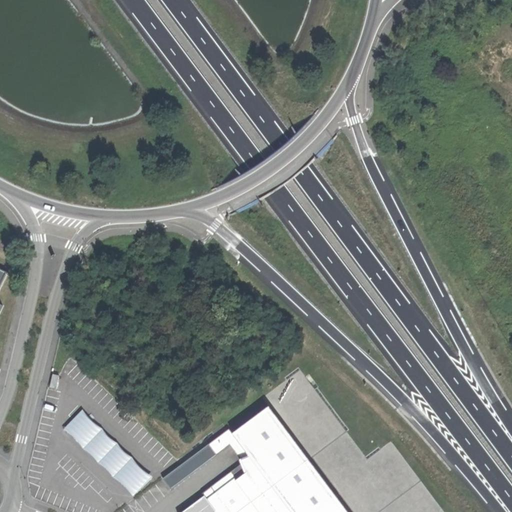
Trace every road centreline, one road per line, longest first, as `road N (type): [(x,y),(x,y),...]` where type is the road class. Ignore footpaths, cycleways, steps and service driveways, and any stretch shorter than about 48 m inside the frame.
road 1 (trunk): [(135,0),(511,502)]
road 2 (trunk): [(511,455),(174,0)]
road 3 (trunk): [(191,209),(391,386),(494,511)]
road 4 (trunk): [(511,424),(475,370),(374,172),(354,121),(350,82)]
road 5 (residential): [(7,481),(74,243),(106,218)]
road 6 (residential): [(19,198),(37,261),(0,416)]
road 7 (secondary): [(191,209),(231,195),(301,147),(350,82)]
